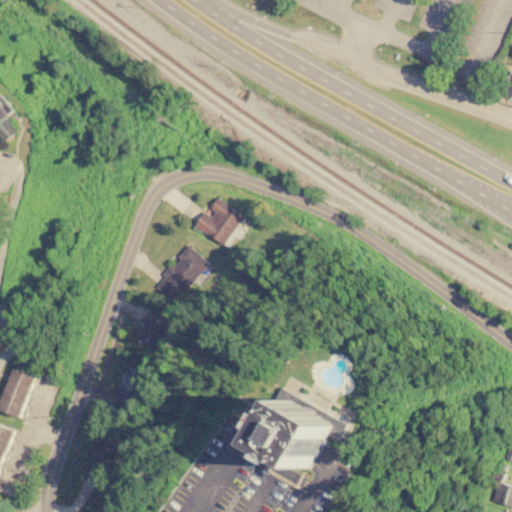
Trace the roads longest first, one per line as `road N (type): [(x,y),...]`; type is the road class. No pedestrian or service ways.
road 1 (residential): [(511,346),(360,231),(281,192),(228,174),(187,175),(154,193),(39,511),(311,492)]
road 2 (primary): [(149,0),(511,214)]
road 3 (primary): [(511,185),(261,46),(196,0)]
road 4 (residential): [(511,116),(203,0)]
